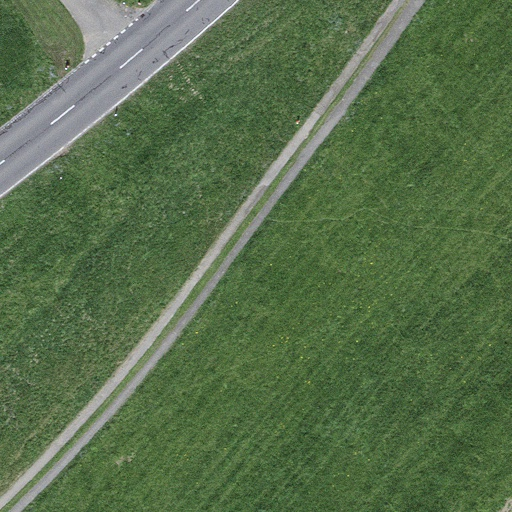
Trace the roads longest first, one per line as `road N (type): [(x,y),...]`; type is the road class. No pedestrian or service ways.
road 1 (track): [(1,511),(94,417),(406,0)]
road 2 (secondary): [(0,164),(199,0)]
